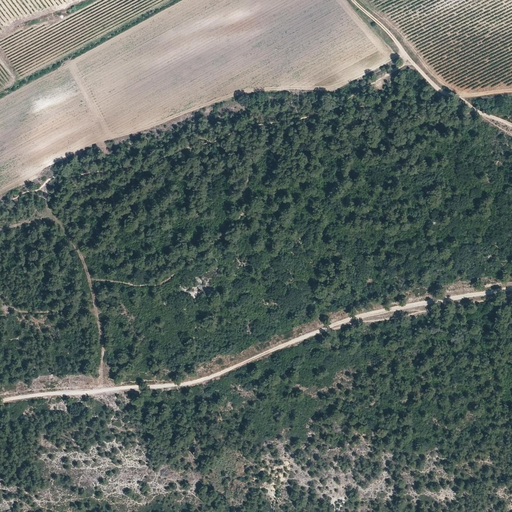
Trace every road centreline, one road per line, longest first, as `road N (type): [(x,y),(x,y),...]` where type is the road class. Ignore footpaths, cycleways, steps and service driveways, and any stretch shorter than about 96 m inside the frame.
road 1 (track): [(0,401),(188,383),(373,313),(511,288)]
road 2 (track): [(511,128),(443,94),(353,0)]
